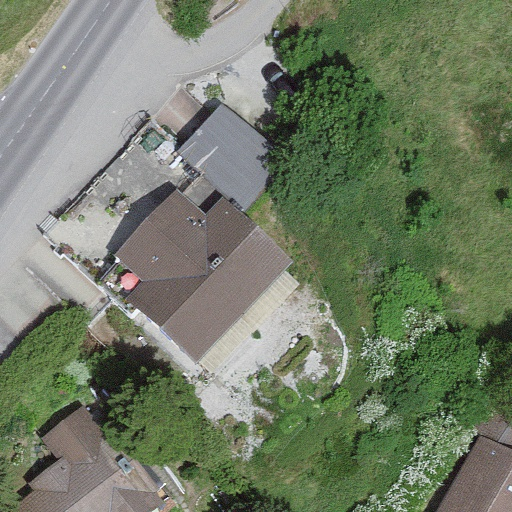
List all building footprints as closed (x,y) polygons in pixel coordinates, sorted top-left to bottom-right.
[(295,160),(225,101),(183,151),(253,210),(295,160)] [(208,216),(182,192),(122,256),(150,283),(134,301),(203,366),(294,270),(222,202),(208,216)] [(482,439),(511,455),(511,397),(507,395),(482,439)] [(150,511),(166,500),(86,404),(48,435),(70,461),(8,511),(150,511)] [(511,511),(511,455),(482,439),(441,511),(511,511)]
